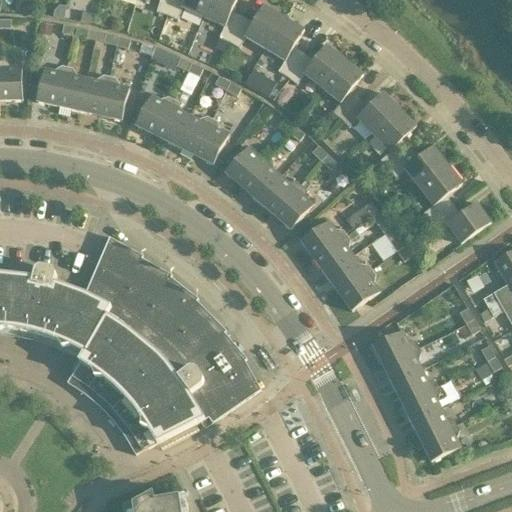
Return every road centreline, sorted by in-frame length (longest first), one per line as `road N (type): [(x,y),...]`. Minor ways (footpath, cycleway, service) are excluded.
road 1 (residential): [(386,511),(372,468),(316,367),(234,256),(121,183),(0,158)]
road 2 (residential): [(511,179),(458,107),(397,46),(334,0)]
